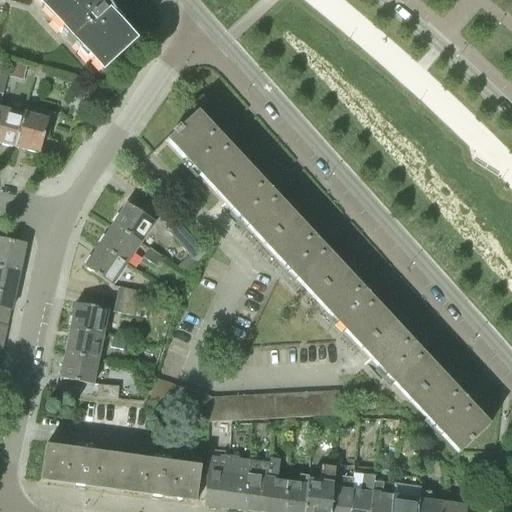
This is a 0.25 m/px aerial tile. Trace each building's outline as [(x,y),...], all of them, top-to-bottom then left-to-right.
[(32,0),(102,75),(137,43),(136,42),(134,44),(111,20),(115,17),(109,7),(100,0),(97,4),(92,0),(32,0)] [(34,78),(44,80),(47,69),(37,66),(34,78)] [(0,144),(16,149),(23,115),(0,108),(0,144)] [(462,396),(343,269),(316,240),(198,112),(180,128),(179,127),(171,134),(173,136),(166,142),(311,299),(457,456),(489,426),(462,396)] [(23,115),(16,149),(39,155),(43,139),(46,140),(51,121),(33,116),(34,115),(24,113),(23,115)] [(112,226),(140,244),(154,223),(127,204),(112,226)] [(198,266),(209,257),(179,223),(168,232),(181,247),(172,256),(188,275),(198,266)] [(98,247),(126,265),(140,244),(112,226),(98,247)] [(0,240),(0,267),(19,272),(25,246),(0,240)] [(126,265),(98,247),(84,268),(112,287),(126,265)] [(154,266),(160,257),(149,250),(143,259),(154,266)] [(0,307),(11,310),(19,272),(0,267),(0,307)] [(116,300),(135,304),(138,292),(118,288),(116,300)] [(133,318),(147,321),(150,310),(135,307),(135,304),(116,300),(113,312),(133,317),(133,318)] [(70,330),(103,337),(108,311),(75,304),(70,330)] [(0,323),(7,325),(11,310),(0,307),(0,323)] [(65,355),(97,361),(103,337),(70,330),(65,355)] [(110,348),(124,351),(126,341),(113,338),(110,348)] [(97,361),(65,355),(59,379),(92,386),(97,361)] [(148,403),(160,406),(167,383),(156,380),(148,403)] [(160,406),(171,410),(179,387),(167,383),(160,406)] [(97,398),(117,400),(118,388),(98,386),(97,398)] [(171,410),(182,414),(190,391),(179,387),(171,410)] [(182,414),(193,418),(201,395),(190,391),(182,414)] [(327,417),(340,416),(339,392),(326,393),(327,417)] [(302,418),(315,417),(314,393),(301,394),(302,418)] [(315,417),(327,417),(326,393),(314,393),(315,417)] [(290,419),(302,418),(301,394),(288,395),(290,419)] [(193,418),(209,423),(212,399),(201,395),(193,418)] [(264,420),(277,419),(276,395),(263,396),(264,420)] [(277,419),(290,419),(288,395),(276,395),(277,419)] [(252,421),(264,420),(263,396),(250,397),(252,421)] [(226,422),(239,421),(238,397),(225,398),(226,422)] [(239,421),(252,421),(250,397),(238,397),(239,421)] [(209,423),(226,422),(225,398),(212,399),(209,423)] [(195,504),(195,503),(200,467),(45,446),(40,482),(195,504)] [(422,464),(431,465),(433,452),(424,446),(422,464)] [(205,507),(225,510),(229,456),(220,455),(219,457),(207,456),(205,507)] [(225,510),(242,511),(244,511),(249,459),(229,456),(225,510)] [(244,511),(266,511),(272,460),(249,457),(249,459),(244,511)] [(350,511),(370,511),(375,470),(374,469),(375,459),(367,458),(365,469),(364,469),(363,476),(360,475),(358,491),(353,490),(350,511)] [(266,511),(284,511),(286,482),(277,481),(279,461),(272,460),(266,511)] [(305,511),(330,511),(334,477),(333,477),(334,469),(321,467),(319,482),(309,481),(305,511)] [(370,511),(390,511),(392,496),(382,495),(383,484),(384,484),(385,471),(375,470),(370,511)] [(284,511),(305,511),(309,481),(308,480),(308,477),(299,476),(298,484),(286,482),(284,511)] [(330,511),(350,511),(353,490),(352,490),(353,480),(334,477),(330,511)] [(417,511),(420,492),(420,489),(394,485),(392,496),(390,511),(417,511)] [(417,511),(441,511),(442,504),(429,502),(431,493),(420,492),(417,511)]
